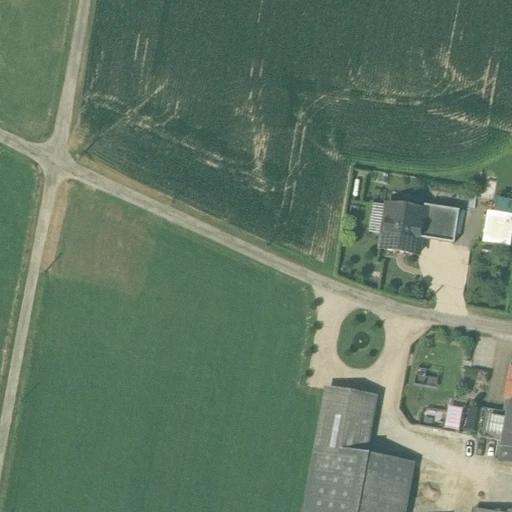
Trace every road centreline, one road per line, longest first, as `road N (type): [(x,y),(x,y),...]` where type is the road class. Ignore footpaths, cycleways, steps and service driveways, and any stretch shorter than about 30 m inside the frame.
road 1 (unclassified): [(55,161),(372,305),(511,327)]
road 2 (unclassified): [(55,161),(0,462)]
road 3 (unclassified): [(82,0),(55,161)]
